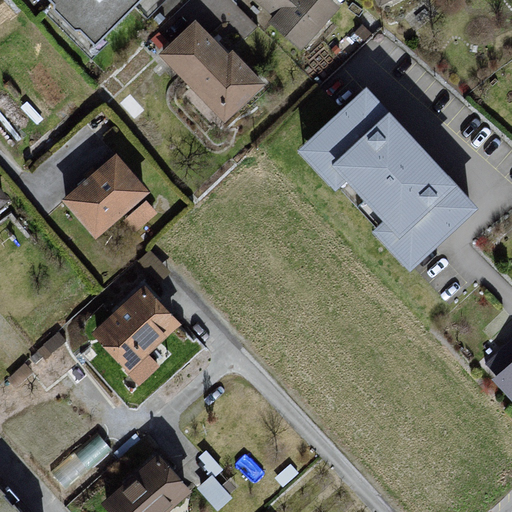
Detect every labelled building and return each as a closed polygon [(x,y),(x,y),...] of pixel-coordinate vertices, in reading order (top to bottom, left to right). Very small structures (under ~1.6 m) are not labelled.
[(47,0),(102,52),(138,11),(151,25),(173,0),(47,0)] [(227,0),(236,9),(242,0),(227,0)] [(255,0),(278,18),(272,25),(306,52),(341,5),(334,0),(255,0)] [(380,0),(387,12),(407,0),(380,0)] [(203,23),(163,56),(228,129),(270,90),(241,57),(236,62),(203,23)] [(377,90),(309,153),(420,274),(486,213),(377,90)] [(123,158),(71,205),(102,248),(158,197),(123,158)] [(0,189),(0,213),(11,202),(0,189)] [(150,290),(101,336),(132,371),(187,326),(150,290)] [(511,361),(493,378),(511,398),(511,361)] [(163,457),(110,498),(119,511),(173,511),(195,493),(163,457)] [(214,471),(200,483),(218,505),(232,493),(214,471)] [(25,511),(0,483),(0,511),(25,511)]
